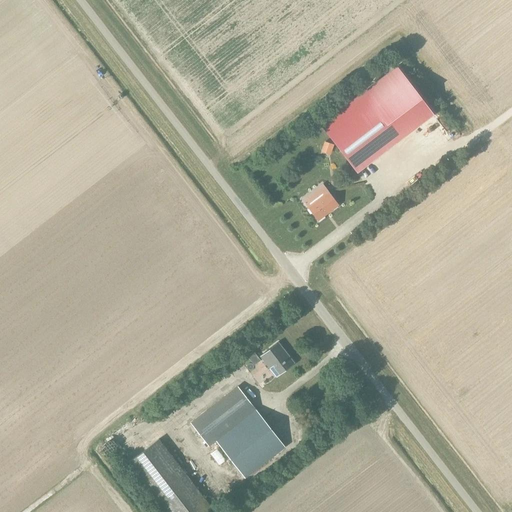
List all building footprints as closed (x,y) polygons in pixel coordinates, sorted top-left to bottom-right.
[(320,125),(356,173),(433,115),(396,67),(320,125)] [(328,147),(325,157),(334,160),(337,150),(328,147)] [(336,207),(321,187),(302,201),(317,222),(336,207)] [(275,378),(280,374),(294,363),(278,342),(259,357),(275,378)] [(245,355),(254,367),(260,362),(251,350),(245,355)] [(252,387),(255,384),(249,376),(246,379),(252,387)] [(190,424),(208,447),(215,441),(255,410),(237,387),(190,424)] [(255,410),(215,441),(244,479),(284,447),(255,410)] [(163,511),(211,511),(213,511),(158,439),(126,464),(163,511)] [(198,443),(194,445),(199,454),(204,451),(198,443)] [(215,458),(222,470),(228,466),(221,454),(215,458)]
